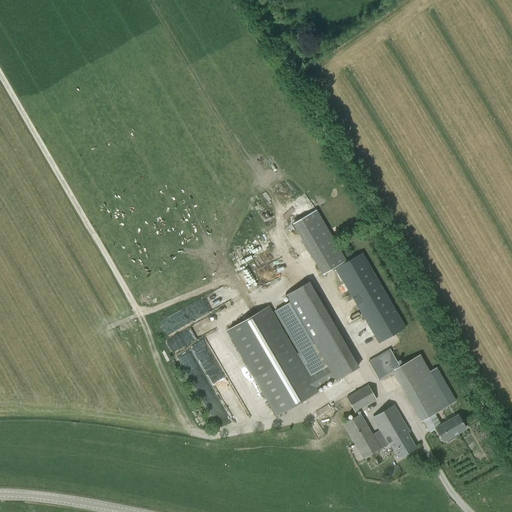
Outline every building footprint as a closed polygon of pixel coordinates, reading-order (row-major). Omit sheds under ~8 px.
[(322,274),(345,261),(336,245),(316,211),(293,225),(322,274)] [(362,253),(336,268),(379,342),(405,327),(362,253)] [(254,276),(244,280),(247,287),(257,283),(254,276)] [(227,328),(250,367),(277,414),(318,390),(316,387),(334,376),(336,379),(359,366),(310,280),(286,294),(291,302),(274,311),(310,374),(309,375),(290,343),(268,305),(227,328)] [(224,286),(194,302),(201,315),(232,299),(224,286)] [(178,312),(160,320),(168,338),(169,338),(171,343),(177,340),(173,332),(185,327),(178,312)] [(399,367),(389,349),(368,362),(378,379),(391,372),(420,422),(422,421),(429,432),(435,429),(442,442),(466,428),(458,415),(441,425),(434,413),(449,405),(420,355),(399,367)] [(178,356),(192,385),(196,383),(200,391),(206,389),(204,385),(206,384),(190,350),(178,356)] [(241,368),(265,412),(270,409),(246,365),(241,368)] [(347,398),(355,412),(376,400),(367,386),(347,398)] [(416,447),(407,433),(409,431),(393,405),(371,418),(379,430),(372,434),(360,414),(343,423),(363,458),(389,443),(398,458),(416,447)]
